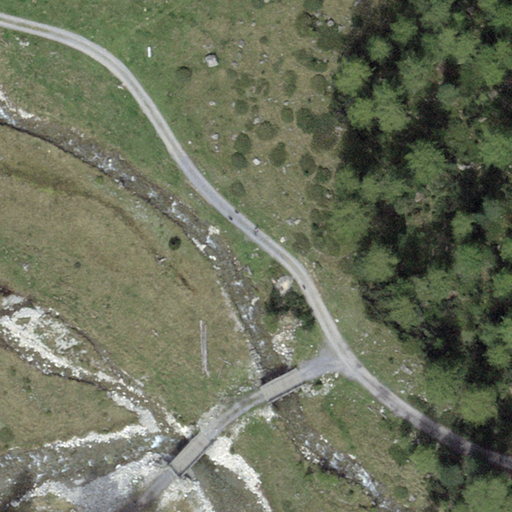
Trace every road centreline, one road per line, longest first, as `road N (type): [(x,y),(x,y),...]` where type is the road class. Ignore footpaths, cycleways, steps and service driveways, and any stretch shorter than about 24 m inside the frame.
road 1 (track): [(0,19),(72,40),(118,68),(182,160),(293,267),(341,358),(430,427),(511,465)]
road 2 (track): [(341,358),(235,414),(151,511)]
